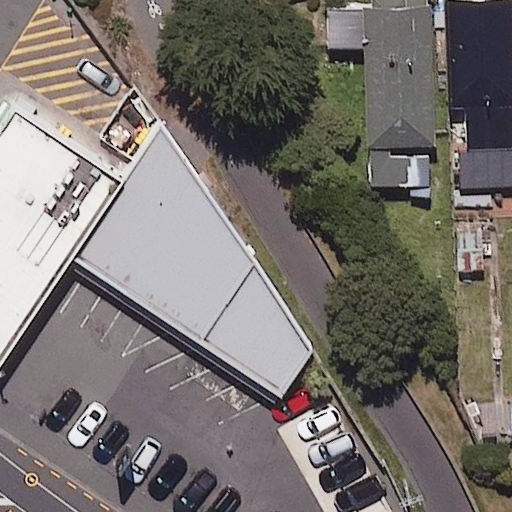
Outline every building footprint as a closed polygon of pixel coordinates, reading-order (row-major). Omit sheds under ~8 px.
[(430,191),(430,179),(425,0),(324,0),(325,42),(360,41),(364,181),(408,180),(408,191),(430,191)] [(511,55),(510,0),(444,0),(447,100),(459,100),(461,145),(511,143),(511,55)] [(0,332),(59,245),(110,169),(1,98),(0,99),(0,332)] [(110,169),(59,245),(273,386),(303,340),(148,114),(110,169)] [(389,511),(326,399),(266,433),(310,511),(389,511)]
